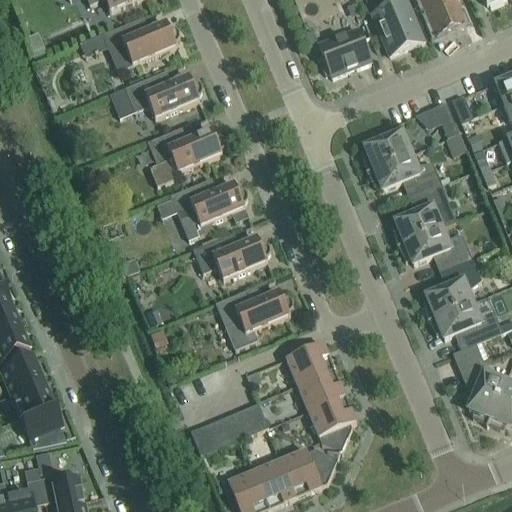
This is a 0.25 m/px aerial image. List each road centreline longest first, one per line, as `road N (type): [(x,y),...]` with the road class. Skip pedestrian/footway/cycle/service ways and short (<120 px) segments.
road 1 (residential): [(383,317),(338,336),(189,0)]
road 2 (residential): [(0,206),(134,511)]
road 3 (residential): [(308,131),(511,45)]
road 4 (residential): [(383,317),(308,131)]
road 5 (residential): [(461,487),(383,317)]
road 6 (residential): [(308,131),(253,0)]
